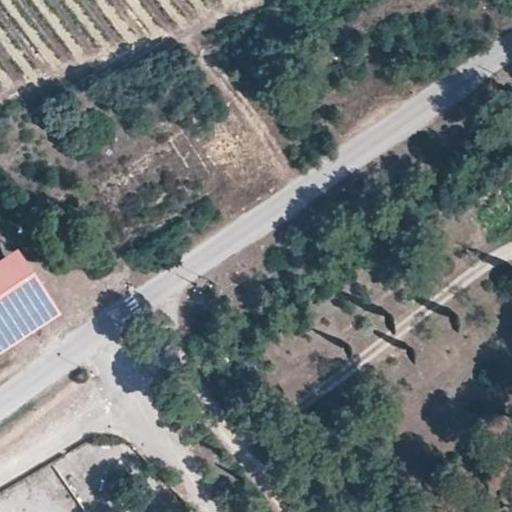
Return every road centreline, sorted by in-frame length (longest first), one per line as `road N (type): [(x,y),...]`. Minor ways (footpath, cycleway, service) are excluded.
road 1 (unclassified): [(511,51),(0,403)]
road 2 (unknown): [(511,249),(233,441),(141,305)]
road 3 (unknown): [(117,393),(218,511)]
road 4 (unknown): [(0,471),(117,393)]
